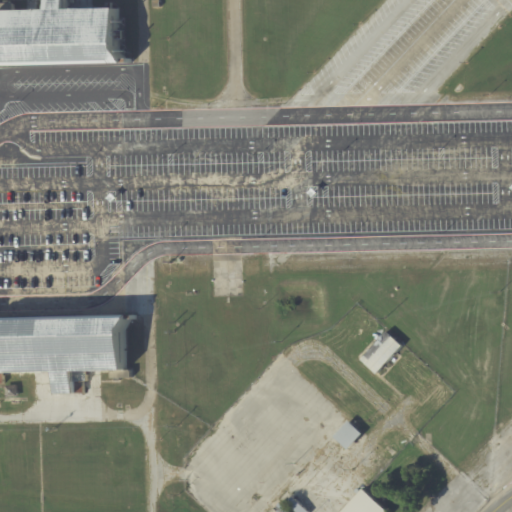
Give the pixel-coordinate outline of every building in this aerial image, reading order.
[(92,9),(112,9),(112,2),(118,2),(118,9),(119,9),(119,31),(130,31),(130,40),(120,40),(120,50),(126,59),(133,59),(133,64),(0,66),(0,3),(19,3),(19,11),(52,11),(51,0),(71,0),(71,10),(92,9)] [(154,8),(153,0),(161,0),(161,8),(154,8)] [(137,318),(137,320),(131,320),(126,330),(126,369),(135,369),(135,377),(125,377),(125,380),(118,380),(118,377),(115,377),(115,372),(91,372),(91,380),(88,381),(88,392),(77,392),(77,394),(58,395),(57,374),(8,375),(8,382),(0,382),(0,372),(5,372),(4,333),(0,326),(0,318),(137,316),(137,318)] [(362,360),(387,332),(403,346),(377,375),(362,360)] [(17,398),(5,399),(4,387),(16,386),(17,398)] [(248,392),(264,409),(234,440),(218,423),(241,400),(241,399),(248,392)] [(362,434),(347,449),(333,436),(348,420),(362,434)] [(364,489),(388,511),(342,511),(364,489)] [(293,496),(309,511),(297,511),(287,502),(293,496)] [(280,503),(290,511),(278,511),(275,509),(280,503)]
